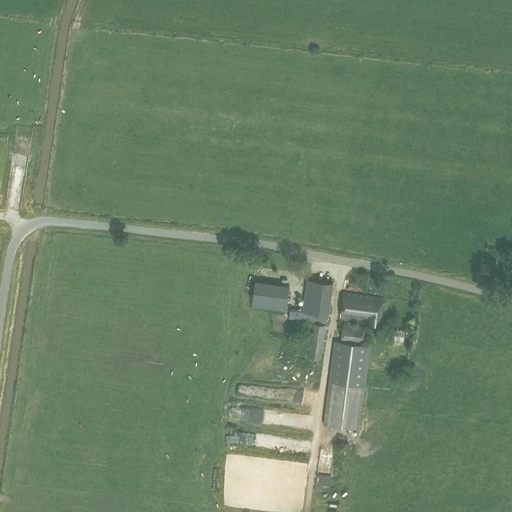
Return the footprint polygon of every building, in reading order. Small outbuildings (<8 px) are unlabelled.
[(480,273),(496,276),(497,265),(481,263),(480,273)] [(313,322),(308,357),(321,359),(326,325),(331,282),(307,279),(306,288),(303,309),(291,308),(289,318),(313,322)] [(286,311),(290,285),(256,281),(251,306),(286,311)] [(367,320),(367,322),(380,324),(383,299),(344,293),(341,316),(367,320)] [(343,324),(341,340),(363,343),(365,327),(343,324)] [(390,340),(404,341),(405,330),(392,329),(390,340)] [(370,345),(335,341),(324,425),(359,429),(370,345)] [(316,478),(328,479),(329,447),(317,447),(316,478)]
